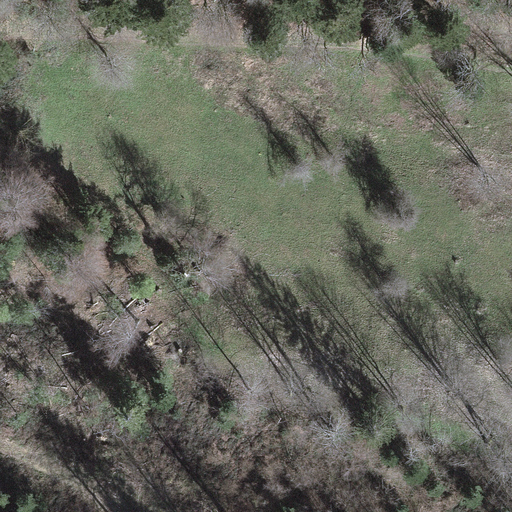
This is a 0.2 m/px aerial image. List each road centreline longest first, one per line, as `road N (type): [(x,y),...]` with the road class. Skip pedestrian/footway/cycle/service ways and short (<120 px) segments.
road 1 (track): [(0,39),(114,31),(455,56)]
road 2 (track): [(0,440),(159,511)]
